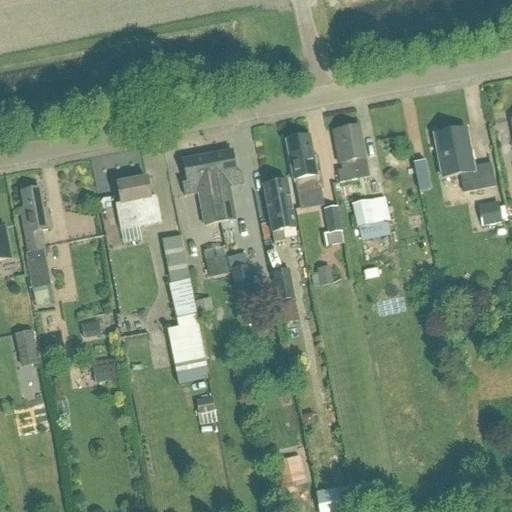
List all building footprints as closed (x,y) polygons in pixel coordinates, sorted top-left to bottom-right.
[(340,186),(344,185),(368,181),(359,129),(333,134),(339,167),(341,166),(342,173),(337,174),(340,186)] [(474,170),(467,132),(434,138),(442,181),(460,178),(464,196),(495,190),(491,167),(474,170)] [(313,171),(311,160),(314,160),(310,138),(286,143),(292,177),(294,176),(298,197),(323,192),(319,169),(313,171)] [(208,158),(220,225),(235,222),(229,189),(243,187),(240,174),(236,175),(232,153),(208,158)] [(205,228),(220,225),(208,158),(182,163),(187,185),(182,186),(184,198),(199,195),(205,228)] [(417,192),(430,191),(428,161),(415,162),(417,192)] [(151,202),(147,181),(116,186),(120,208),(116,208),(121,231),(159,224),(155,201),(151,202)] [(274,246),(285,244),(283,234),(296,231),(287,184),(263,189),(274,246)] [(43,212),(39,192),(21,195),(24,210),(19,211),(24,238),(28,256),(25,256),(27,267),(26,267),(31,292),(51,289),(41,234),(50,232),(47,212),(43,212)] [(390,224),(385,201),(353,207),(358,231),(390,224)] [(481,229),(501,226),(497,204),(478,208),(481,229)] [(326,249),(343,245),(341,234),(336,209),(323,212),(328,235),(324,236),(326,249)] [(3,229),(0,229),(0,263),(9,262),(3,229)] [(173,368),(205,361),(196,320),(198,319),(178,237),(163,241),(173,286),(168,287),(177,330),(166,332),(173,368)] [(208,279),(229,274),(223,247),(203,251),(208,279)] [(319,289),(332,286),(329,269),(316,272),(319,289)] [(230,273),(235,302),(250,299),(244,270),(230,273)] [(276,305),(294,301),(289,272),(271,275),(276,305)] [(210,300),(195,304),(198,317),(213,314),(210,300)] [(97,323),(81,327),(84,341),(100,338),(97,323)] [(36,357),(32,335),(16,338),(20,360),(36,357)] [(205,361),(173,368),(177,387),(209,380),(205,361)] [(108,368),(95,370),(97,386),(110,383),(108,368)] [(211,401),(196,403),(198,416),(213,413),(211,401)] [(298,459),(274,465),(279,489),(304,483),(298,459)] [(355,511),(352,490),(316,495),(318,511),(355,511)]
